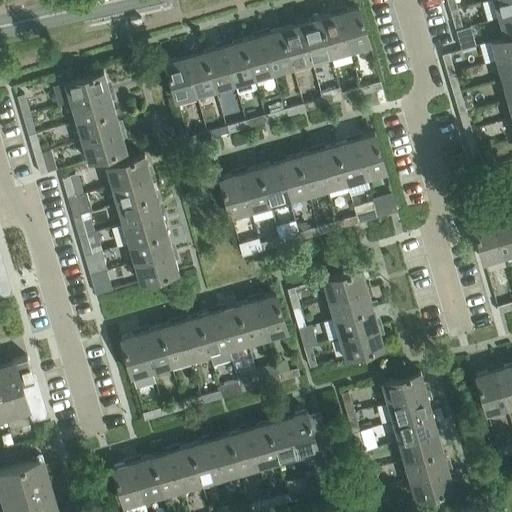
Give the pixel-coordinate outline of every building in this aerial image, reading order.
[(454,0),(446,0),(449,9),(457,7),(454,0)] [(511,11),(511,0),(493,0),(498,15),(511,11)] [(369,42),(358,3),(338,9),(350,47),(369,42)] [(462,26),(457,7),(449,9),(455,28),(462,26)] [(350,47),(338,9),(319,14),(331,53),(350,47)] [(511,11),(498,15),(503,34),(504,34),(504,35),(511,32),(511,11)] [(469,22),(475,38),(488,33),(486,27),(498,22),(495,13),(469,22)] [(331,53),(319,14),(300,20),(311,59),(331,53)] [(311,59),(300,20),(281,25),(292,64),(311,59)] [(462,26),(455,28),(461,47),(475,43),(469,24),(462,26)] [(292,64),(281,25),(261,31),(272,70),(292,64)] [(272,70),(261,31),(242,37),(254,75),(272,70)] [(511,52),(511,32),(504,35),(504,34),(503,34),(490,38),(496,57),(511,52)] [(254,75),(242,37),(223,42),(234,81),(235,80),(237,89),(254,84),(252,76),(254,75)] [(234,81),(223,42),(204,48),(215,86),(234,81)] [(215,86),(204,48),(185,53),(196,92),(215,86)] [(441,53),(447,72),(454,70),(448,51),(441,53)] [(511,73),(511,52),(496,57),(501,77),(511,73)] [(196,92),(185,53),(164,59),(176,98),(196,92)] [(64,80),(70,100),(109,88),(103,69),(64,80)] [(460,88),(454,70),(447,72),(452,90),(460,88)] [(511,94),(511,73),(501,77),(506,96),(511,94)] [(380,79),(361,84),(363,91),(382,86),(380,79)] [(363,91),(361,84),(341,90),(343,97),(363,91)] [(343,97),(341,90),(340,90),(338,85),(320,90),(322,96),(324,103),(343,97)] [(211,91),(219,120),(233,116),(225,87),(211,91)] [(114,108),(109,88),(70,100),(76,119),(114,108)] [(465,108),(460,88),(452,90),(458,110),(465,108)] [(324,103),(322,96),(320,90),(321,96),(302,101),(304,108),(324,103)] [(24,92),(17,94),(22,114),(30,112),(24,92)] [(304,108),(302,101),(295,103),(293,97),(282,100),(284,106),(283,107),(285,114),(304,108)] [(285,114),(283,107),(264,112),(266,119),(285,114)] [(120,127),(114,108),(76,119),(81,138),(120,127)] [(471,127),(465,108),(458,110),(464,129),(471,127)] [(35,131),(30,112),(22,114),(28,133),(35,131)] [(266,119),(264,112),(245,118),(247,125),(266,119)] [(247,125),(245,118),(226,123),(228,130),(247,125)] [(207,129),(209,136),(228,130),(226,123),(207,129)] [(126,147),(120,127),(81,138),(87,158),(126,147)] [(476,146),(471,127),(464,129),(469,148),(476,146)] [(209,136),(207,129),(186,134),(188,142),(209,136)] [(374,130),(354,136),(365,174),(385,169),(374,130)] [(41,150),(35,131),(28,133),(34,152),(41,150)] [(365,174),(354,136),(335,141),(346,180),(365,174)] [(346,180),(335,141),(316,147),(327,185),(346,180)] [(482,166),(476,146),(469,148),(475,168),(482,166)] [(327,185),(316,147),(297,152),(308,191),(327,185)] [(47,170),(41,150),(34,152),(40,172),(47,170)] [(105,163),(111,183),(150,172),(144,152),(105,163)] [(308,191),(297,152),(277,158),(288,196),(308,191)] [(288,196),(277,158),(258,163),(269,202),(288,196)] [(258,163),(239,169),(250,207),(253,218),(272,212),(269,202),(258,163)] [(250,207),(239,169),(219,174),(230,213),(250,207)] [(155,191),(150,172),(111,183),(117,202),(155,191)] [(62,176),(67,195),(75,193),(74,190),(82,188),(79,177),(71,180),(69,174),(62,176)] [(75,193),(67,195),(73,215),(80,212),(92,208),(86,190),(75,193)] [(161,210),(155,191),(117,202),(122,221),(161,210)] [(394,202),(375,208),(377,215),(389,211),(396,209),(394,202)] [(375,208),(374,208),(356,213),(358,220),(377,215),(375,208)] [(511,250),(511,211),(511,209),(492,214),(503,253),(511,250)] [(80,212),(73,215),(78,234),(94,229),(88,210),(80,212)] [(166,229),(161,210),(122,221),(128,240),(166,229)] [(358,220),(356,213),(336,219),(338,226),(358,220)] [(503,253),(492,214),(472,220),(483,259),(503,253)] [(300,237),(298,230),(295,218),(275,224),(279,235),(281,242),(300,237)] [(338,226),(336,219),(317,224),(319,231),(338,226)] [(319,231),(317,224),(298,230),(300,237),(319,231)] [(97,228),(94,229),(78,234),(84,253),(93,250),(92,245),(101,242),(97,228)] [(172,248),(166,229),(128,240),(133,260),(172,248)] [(258,235),(238,240),(240,246),(242,253),(250,251),(254,250),(262,248),(260,241),(258,235)] [(281,242),(279,235),(260,241),(262,248),(281,242)] [(93,250),(84,253),(90,272),(97,270),(109,267),(103,248),(93,251),(93,250)] [(178,268),(172,248),(133,260),(139,279),(178,268)] [(0,261),(0,295),(12,292),(3,262),(0,263),(0,261)] [(360,265),(322,276),(328,296),(366,285),(360,265)] [(102,290),(97,270),(90,272),(95,292),(102,290)] [(286,286),(292,306),(299,304),(294,284),(286,286)] [(372,304),(366,285),(328,296),(333,315),(372,304)] [(275,290),(255,296),(266,334),(286,328),(275,290)] [(266,334),(255,296),(236,301),(247,340),(266,334)] [(511,306),(511,298),(496,303),(498,310),(511,306)] [(247,340),(236,301),(217,307),(228,345),(247,340)] [(305,324),(305,323),(299,304),(292,306),(298,326),(305,324)] [(377,323),(372,304),(333,315),(339,335),(377,323)] [(228,345),(217,307),(198,312),(209,351),(212,362),(231,356),(228,345)] [(209,351),(198,312),(178,318),(190,356),(209,351)] [(190,356),(178,318),(159,323),(170,362),(190,356)] [(305,323),(305,324),(298,326),(303,345),(310,343),(311,343),(317,341),(312,321),(305,323)] [(170,362),(159,323),(140,329),(151,367),(170,362)] [(383,343),(377,323),(339,335),(344,354),(383,343)] [(151,367),(140,329),(120,334),(131,373),(151,367)] [(316,363),(311,343),(310,343),(303,345),(309,365),(316,363)] [(11,358),(13,364),(0,367),(0,414),(28,407),(31,420),(48,415),(39,385),(36,386),(27,354),(11,358)] [(511,402),(511,360),(495,366),(506,404),(511,402)] [(297,365),(277,371),(279,378),(299,373),(297,365)] [(506,404),(495,366),(475,371),(486,410),(506,404)] [(420,369),(381,380),(387,399),(425,388),(420,369)] [(279,378),(277,371),(258,377),(260,384),(279,378)] [(239,382),(237,376),(218,382),(219,388),(221,395),(241,389),(239,382)] [(260,384),(258,377),(239,382),(241,389),(260,384)] [(221,395),(219,388),(200,393),(202,400),(221,395)] [(431,408),(425,388),(387,399),(392,419),(431,408)] [(341,391),(346,411),(354,409),(348,389),(341,391)] [(202,400),(200,393),(181,399),(183,406),(202,400)] [(183,406),(181,399),(162,404),(164,411),(183,406)] [(164,411),(162,404),(142,410),(144,417),(164,411)] [(306,408),(286,413),(297,452),(317,446),(306,408)] [(436,427),(431,408),(392,419),(398,438),(436,427)] [(359,428),(354,409),(346,411),(352,430),(359,428)] [(297,452),(286,413),(267,419),(278,457),(297,452)] [(278,457),(267,419),(247,424),(258,463),(278,457)] [(258,463),(247,424),(228,430),(239,469),(258,463)] [(442,446),(436,427),(398,438),(403,457),(442,446)] [(365,447),(359,428),(352,430),(357,449),(365,447)] [(239,469),(228,430),(209,435),(220,474),(239,469)] [(10,431),(1,434),(5,444),(13,441),(10,431)] [(220,474),(209,435),(190,441),(201,480),(220,474)] [(201,480),(190,441),(170,447),(182,485),(201,480)] [(511,450),(511,442),(497,447),(499,454),(511,450)] [(447,465),(442,446),(403,457),(409,476),(447,465)] [(182,485),(170,447),(151,452),(162,491),(182,485)] [(370,467),(365,447),(357,449),(363,469),(370,467)] [(162,491),(151,452),(132,458),(143,496),(162,491)] [(53,511),(37,457),(24,461),(0,467),(0,492),(5,511),(53,511)] [(143,496),(132,458),(112,463),(123,502),(143,496)] [(453,485),(447,465),(409,476),(414,496),(453,485)] [(376,486),(370,467),(363,469),(368,488),(376,486)] [(326,479),(306,485),(308,492),(328,486),(326,479)] [(308,492),(306,485),(287,491),(289,498),(308,492)] [(381,506),(376,486),(368,488),(374,508),(381,506)] [(289,498),(287,491),(268,496),(270,503),(289,498)] [(270,503),(268,496),(249,502),(251,509),(270,503)] [(239,511),(251,509),(249,502),(230,507),(230,511),(239,511)]
